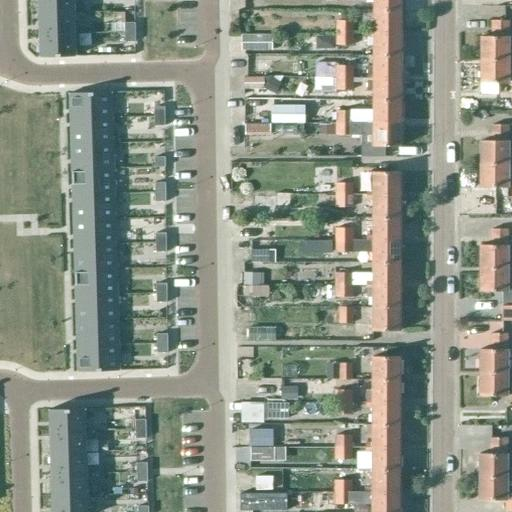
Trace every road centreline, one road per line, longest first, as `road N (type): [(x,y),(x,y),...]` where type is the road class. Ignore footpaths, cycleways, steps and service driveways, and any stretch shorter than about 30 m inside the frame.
road 1 (residential): [(441,511),(443,0)]
road 2 (residential): [(208,385),(204,72)]
road 3 (residential): [(7,65),(39,75),(204,72)]
road 4 (residential): [(17,385),(47,392),(208,385)]
road 5 (residential): [(215,511),(216,412),(208,385)]
road 6 (residential): [(20,511),(17,385)]
